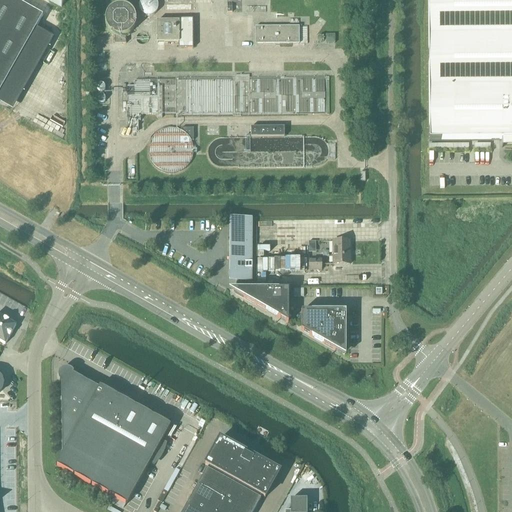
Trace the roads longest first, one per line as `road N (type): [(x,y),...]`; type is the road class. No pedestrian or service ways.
road 1 (unclassified): [(432,362),(394,314),(391,163)]
road 2 (tertiary): [(268,367),(90,266)]
road 3 (unclassified): [(34,506),(33,361),(58,307)]
road 4 (unclassified): [(432,362),(511,267)]
